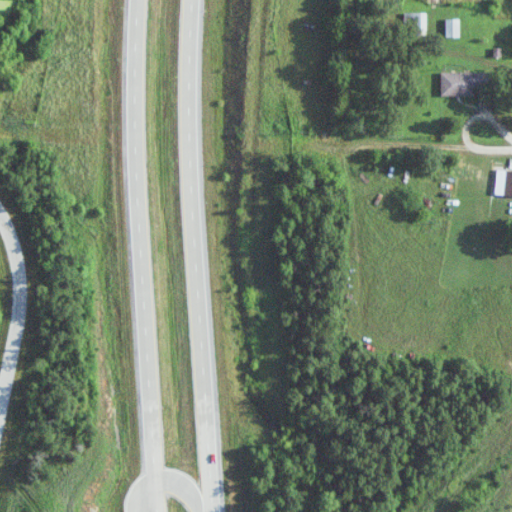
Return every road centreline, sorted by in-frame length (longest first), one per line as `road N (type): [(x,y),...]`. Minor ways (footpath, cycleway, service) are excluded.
road 1 (trunk): [(212,511),(189,135),(192,0)]
road 2 (trunk): [(137,0),(137,176),(158,511)]
road 3 (residential): [(0,426),(22,316),(21,271),(0,208)]
road 4 (residential): [(296,146),(511,154)]
